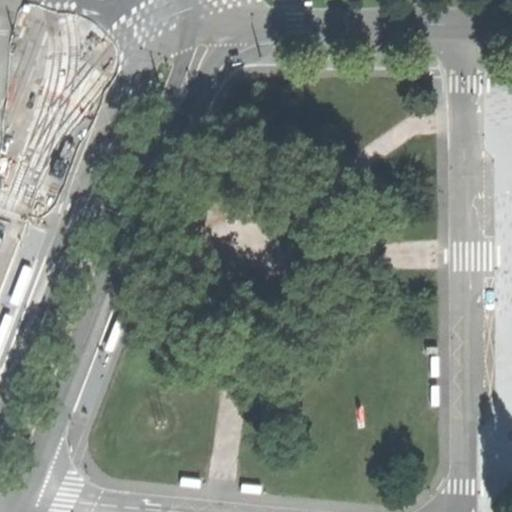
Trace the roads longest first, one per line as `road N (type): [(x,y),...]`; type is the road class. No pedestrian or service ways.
road 1 (unclassified): [(468,511),(466,25)]
road 2 (secondary): [(0,501),(33,472),(154,154)]
road 3 (secondary): [(129,88),(0,429)]
road 4 (secondary): [(154,154),(218,50),(281,26)]
road 5 (secondary): [(281,26),(466,25)]
road 6 (secondary): [(154,154),(183,62),(181,14)]
